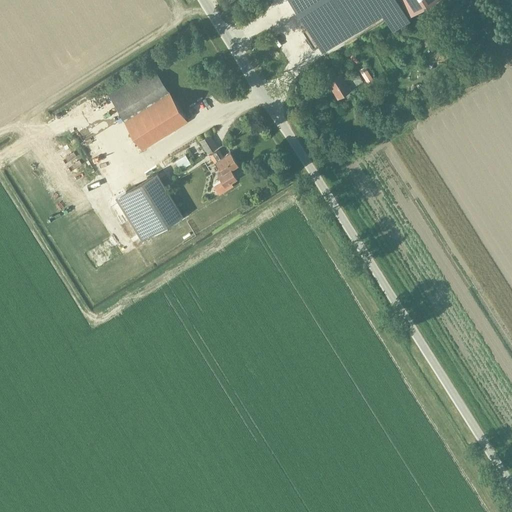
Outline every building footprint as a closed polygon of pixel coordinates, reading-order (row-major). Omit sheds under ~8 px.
[(293,0),(322,46),(383,8),(393,25),(407,16),(401,7),(396,0),(293,0)] [(396,0),(401,7),(407,16),(433,0),(396,0)] [(280,31),(290,26),(278,3),(269,8),(280,31)] [(186,122),(169,94),(152,67),(107,95),(124,122),(124,121),(141,150),(186,122)] [(366,83),(373,79),(364,67),(358,70),(366,83)] [(340,75),(327,83),(336,97),(349,89),(349,90),(362,81),(356,71),(349,75),(350,76),(343,80),(340,75)] [(79,135),(82,140),(95,134),(93,129),(79,135)] [(209,135),(198,141),(206,154),(217,148),(209,135)] [(85,145),(89,151),(96,145),(92,139),(85,145)] [(193,153),(198,150),(194,144),(189,146),(193,153)] [(179,165),(188,158),(182,150),(173,158),(179,165)] [(218,151),(209,156),(214,164),(215,163),(222,173),(217,176),(224,187),(223,190),(227,191),(228,184),(236,179),(230,170),(237,166),(230,153),(222,158),(218,151)] [(143,241),(152,235),(183,215),(156,173),(116,198),(143,241)]
